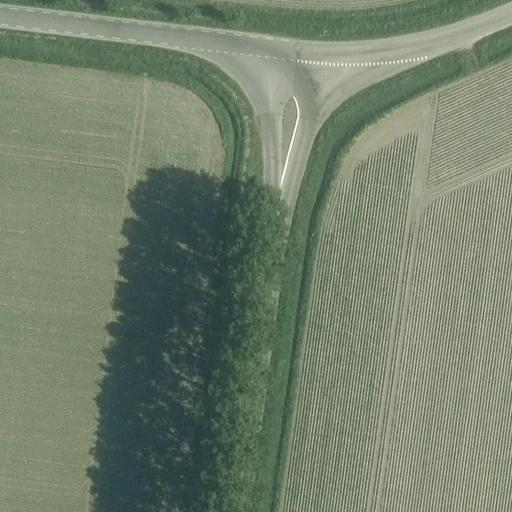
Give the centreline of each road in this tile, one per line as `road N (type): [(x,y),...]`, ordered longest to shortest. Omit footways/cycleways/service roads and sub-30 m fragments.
road 1 (tertiary): [(237,511),(278,191)]
road 2 (tertiary): [(277,48),(0,17)]
road 3 (unclassified): [(511,10),(399,50),(310,51)]
road 4 (tertiary): [(278,191),(294,154),(310,51)]
road 5 (tertiary): [(277,48),(271,118),(278,191)]
